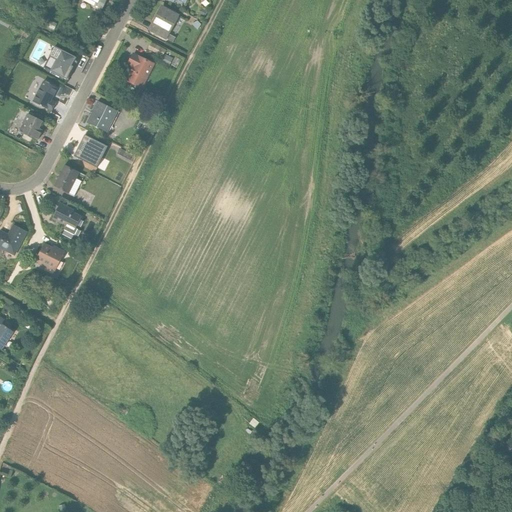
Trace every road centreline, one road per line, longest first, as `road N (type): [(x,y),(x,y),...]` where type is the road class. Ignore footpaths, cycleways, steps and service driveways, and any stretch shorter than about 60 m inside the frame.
road 1 (track): [(223,0),(38,355),(0,445)]
road 2 (residential): [(0,188),(29,184),(47,165),(129,0)]
